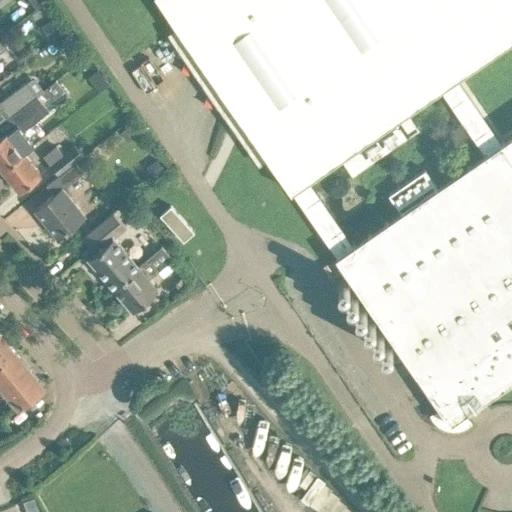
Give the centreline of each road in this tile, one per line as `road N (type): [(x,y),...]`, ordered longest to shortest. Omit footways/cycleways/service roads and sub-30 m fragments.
road 1 (residential): [(373,511),(194,323),(111,371)]
road 2 (residential): [(0,250),(111,371)]
road 3 (residential): [(76,399),(142,470),(168,511)]
